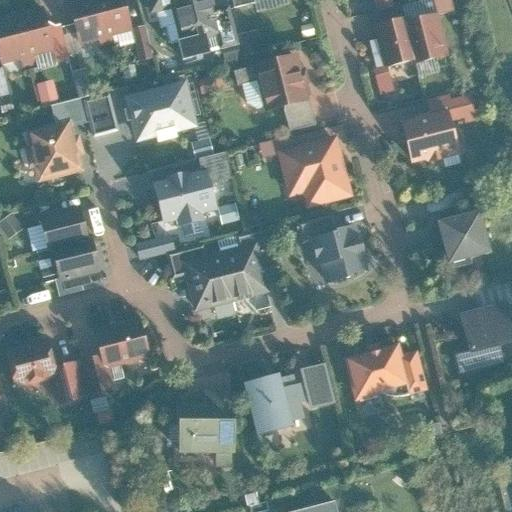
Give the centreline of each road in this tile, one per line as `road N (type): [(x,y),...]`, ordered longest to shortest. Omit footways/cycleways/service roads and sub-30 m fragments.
road 1 (residential): [(126,297),(156,291),(177,364),(404,306),(325,0)]
road 2 (residential): [(0,329),(126,297)]
